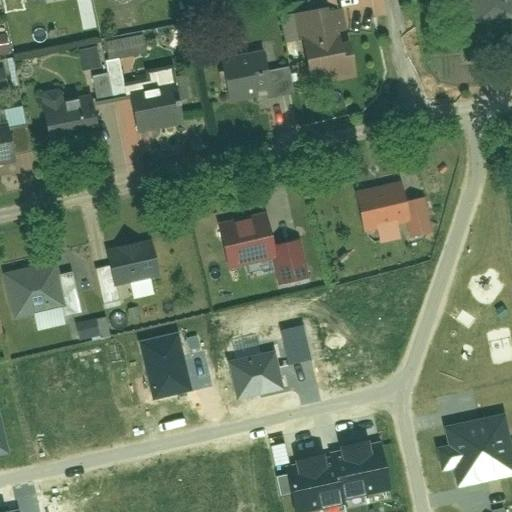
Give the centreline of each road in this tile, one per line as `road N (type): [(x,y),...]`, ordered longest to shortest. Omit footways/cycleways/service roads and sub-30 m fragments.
road 1 (residential): [(0,213),(411,121)]
road 2 (residential): [(402,395),(0,486)]
road 3 (residential): [(402,395),(482,171),(473,112)]
road 4 (residential): [(383,0),(411,121)]
